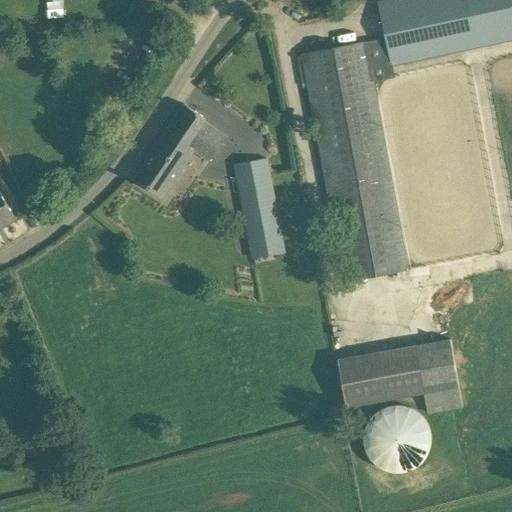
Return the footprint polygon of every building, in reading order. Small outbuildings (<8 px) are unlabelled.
[(389,48),(367,53),(365,42),(302,53),(306,73),(345,281),(408,269),(370,68),(392,64),(511,38),(511,0),(385,0),(379,1),(389,48)] [(204,120),(205,117),(184,103),(134,178),(162,196),(194,149),(210,160),(226,135),(204,120)] [(241,192),(250,239),(254,261),(285,255),(267,157),(235,163),(238,178),(231,179),(234,193),(241,192)] [(0,227),(16,218),(0,190),(0,227)] [(424,392),(428,412),(463,406),(451,339),(338,359),(346,407),(424,392)] [(374,463),(379,467),(385,470),(391,472),(397,473),(404,472),(410,470),(416,467),(421,463),(425,458),(428,453),(430,447),(431,440),(431,434),(430,428),(427,422),(423,416),(418,412),(413,408),(407,406),(400,405),(394,405),(388,406),(382,408),(376,412),(371,416),(368,422),(365,428),(363,434),(363,440),(364,447),(366,453),(369,458),(374,463)] [(62,463),(36,471),(42,489),(67,482),(62,463)]
